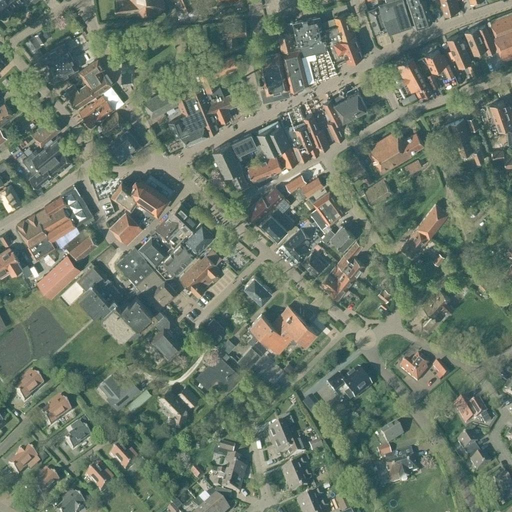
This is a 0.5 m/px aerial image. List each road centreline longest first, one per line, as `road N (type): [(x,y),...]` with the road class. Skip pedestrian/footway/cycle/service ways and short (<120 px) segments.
road 1 (residential): [(365,339),(162,163),(87,0)]
road 2 (residential): [(390,325),(392,268),(329,155),(398,116)]
road 3 (residential): [(4,48),(98,160),(0,224)]
road 4 (residential): [(481,511),(440,439),(370,357),(365,339)]
road 5 (residential): [(511,4),(378,58)]
road 6 (residential): [(398,116),(511,78)]
